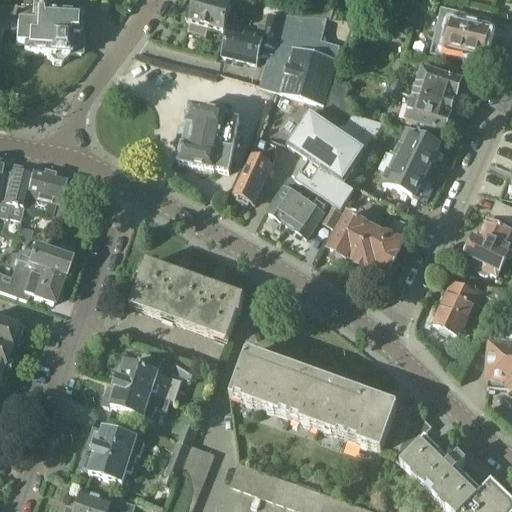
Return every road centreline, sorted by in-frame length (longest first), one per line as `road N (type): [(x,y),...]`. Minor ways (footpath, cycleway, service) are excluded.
road 1 (residential): [(511,81),(383,343)]
road 2 (residential): [(208,511),(224,462),(219,407),(271,268)]
road 3 (residential): [(82,333),(24,511)]
road 4 (residential): [(64,160),(84,98),(154,0)]
road 5 (tertiary): [(511,462),(383,343)]
road 6 (tertiary): [(271,268),(127,186)]
road 7 (residential): [(127,186),(82,333)]
road 8 (tertiary): [(383,343),(271,268)]
